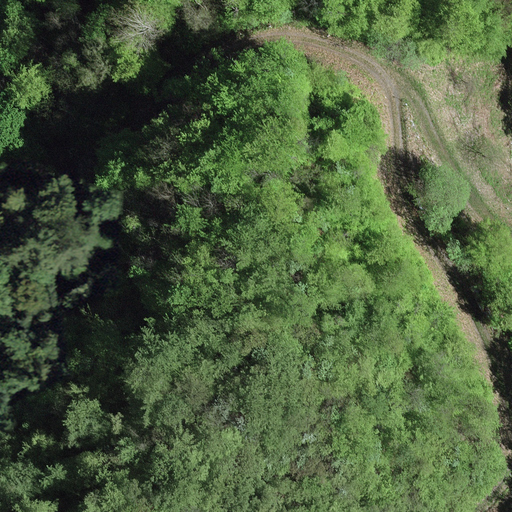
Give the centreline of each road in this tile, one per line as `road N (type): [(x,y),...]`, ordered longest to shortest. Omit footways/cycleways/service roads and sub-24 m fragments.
road 1 (track): [(0,190),(119,149),(192,73),(245,41),(314,38),(390,74)]
road 2 (track): [(390,74),(403,180),(470,296),(511,407)]
road 3 (track): [(390,74),(411,92),(467,196),(511,240)]
